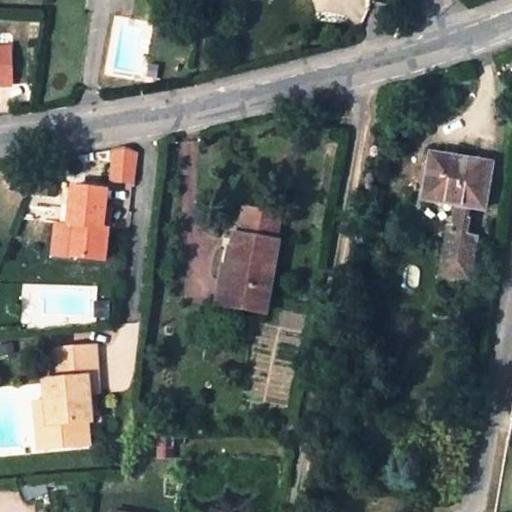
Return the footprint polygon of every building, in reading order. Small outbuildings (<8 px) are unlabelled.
[(0,87),(13,86),(11,50),(0,50),(0,87)] [(118,149),(117,149),(113,180),(133,182),(137,151),(118,149)] [(449,231),(448,235),(443,273),(471,277),(478,235),(468,233),(470,217),(468,216),(470,205),(484,207),(492,164),(433,154),(427,185),(425,197),(458,202),(454,232),(449,231)] [(108,257),(112,225),(106,224),(107,206),(109,190),(75,187),(72,219),(78,220),(75,253),(108,257)] [(244,231),(280,236),(285,208),(249,202),(244,231)] [(243,269),(237,305),(273,310),(286,237),(280,236),(244,231),(242,231),(235,268),(243,269)] [(223,303),(237,305),(243,269),(235,268),(230,267),(223,303)] [(90,418),(88,390),(87,378),(97,377),(94,345),(52,348),(54,379),(46,379),(49,421),(68,420),(69,443),(91,441),(90,418)] [(87,378),(88,390),(98,389),(97,377),(87,378)] [(49,421),(38,423),(39,446),(69,443),(68,420),(49,421)]
